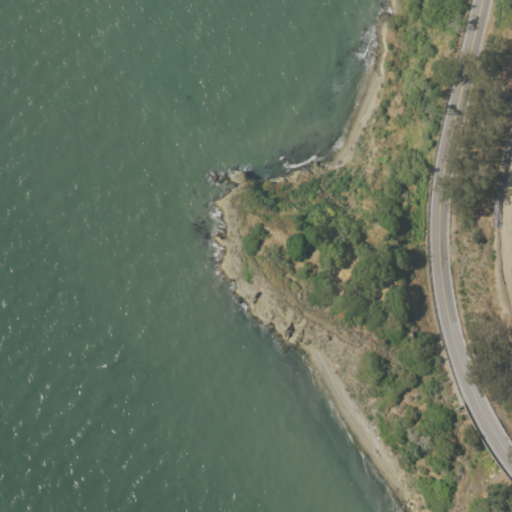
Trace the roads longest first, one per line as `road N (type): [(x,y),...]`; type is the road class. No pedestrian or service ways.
road 1 (tertiary): [(439,256),(446,138),(478,0)]
road 2 (tertiary): [(511,457),(469,385),(439,256)]
